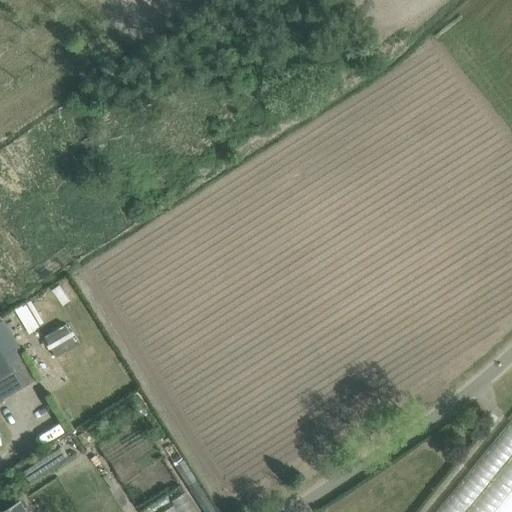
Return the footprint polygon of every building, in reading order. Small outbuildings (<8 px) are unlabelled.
[(84,140),(81,142),(90,156),(98,152),(89,137),(84,140)] [(0,378),(11,372),(6,363),(22,353),(3,319),(2,320),(0,316),(0,378)] [(65,325),(44,337),(56,356),(76,345),(65,325)] [(511,511),(511,416),(436,511),(511,511)] [(23,476),(30,486),(70,460),(64,450),(23,476)] [(26,511),(19,500),(0,511),(26,511)]
